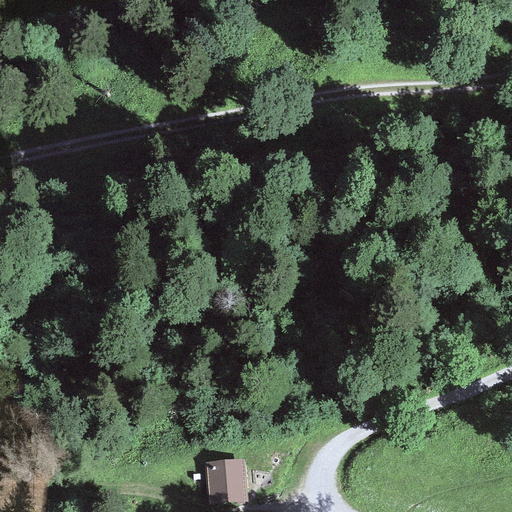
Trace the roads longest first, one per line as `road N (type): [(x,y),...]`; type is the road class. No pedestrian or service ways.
road 1 (track): [(511,75),(314,97),(0,155)]
road 2 (track): [(344,511),(327,502),(320,478),(348,437),(511,371)]
